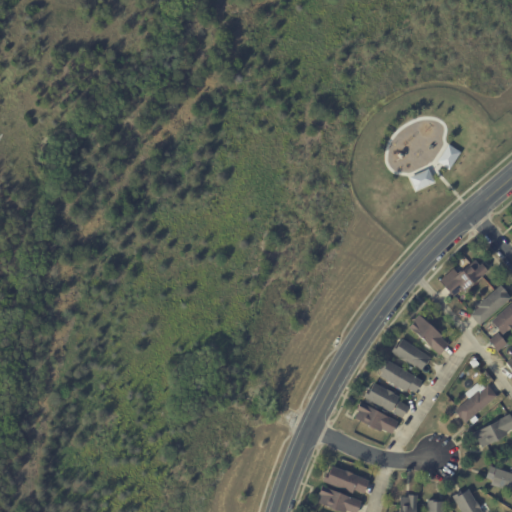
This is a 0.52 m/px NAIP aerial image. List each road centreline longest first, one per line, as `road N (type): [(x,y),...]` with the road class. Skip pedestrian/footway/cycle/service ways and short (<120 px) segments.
road 1 (tertiary): [(280,511),(312,427),(355,349),(406,278),(511,177)]
road 2 (residential): [(312,427),(390,459),(436,456)]
